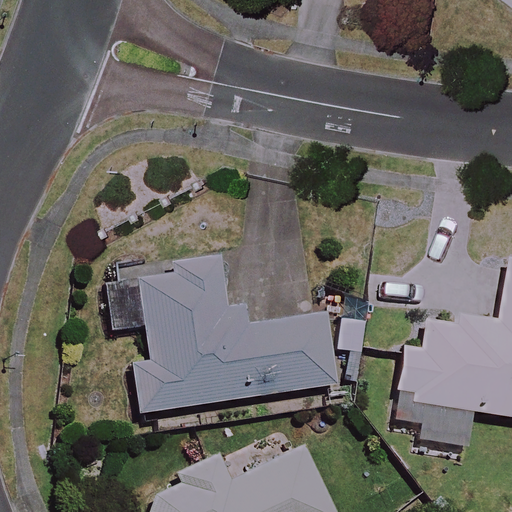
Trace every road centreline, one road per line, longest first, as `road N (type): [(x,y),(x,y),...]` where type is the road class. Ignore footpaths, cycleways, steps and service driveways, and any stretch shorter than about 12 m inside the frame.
road 1 (residential): [(58,37),(279,96),(511,129)]
road 2 (residential): [(58,37),(0,163)]
